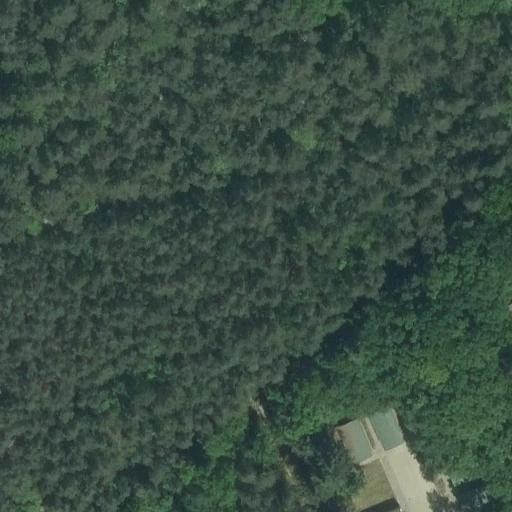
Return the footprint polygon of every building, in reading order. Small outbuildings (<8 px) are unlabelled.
[(407,376),(399,357),(362,373),(370,392),(407,376)] [(308,396),(316,415),(354,399),(346,380),(308,396)] [(429,427),(413,390),(394,398),(410,436),(429,427)] [(368,410),(384,447),(403,439),(387,401),(368,410)] [(336,423),(352,460),(371,452),(355,415),(336,423)] [(446,463),(453,482),(491,468),(484,449),(446,463)] [(465,511),(502,498),(495,479),(457,493),(464,511),(465,511)]
